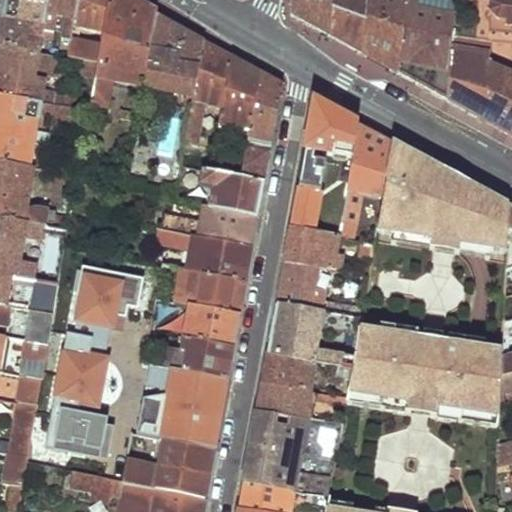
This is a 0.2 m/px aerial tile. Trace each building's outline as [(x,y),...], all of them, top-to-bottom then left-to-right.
[(8,0),(4,23),(45,30),(50,0),(8,0)] [(50,0),(45,30),(43,39),(60,42),(64,21),(69,22),(65,47),(68,47),(78,0),(50,0)] [(78,0),(68,47),(65,62),(71,63),(100,68),(111,0),(78,0)] [(124,0),(111,0),(100,68),(96,88),(93,105),(92,109),(110,112),(115,81),(145,87),(158,18),(133,5),(124,0)] [(312,23),(331,33),(334,0),(293,0),(293,13),(312,23)] [(348,43),(367,54),(370,0),(334,0),(331,33),(348,43)] [(370,0),(367,54),(383,63),(400,72),(404,12),(405,0),(370,0)] [(424,85),(447,97),(453,49),(453,37),(454,14),(454,0),(445,0),(445,10),(425,0),(408,0),(432,10),(429,27),(404,12),(400,72),(424,85)] [(454,0),(454,14),(476,17),(477,0),(454,0)] [(454,14),(453,37),(474,40),(476,17),(454,14)] [(158,18),(145,87),(187,96),(184,108),(195,110),(207,44),(184,31),(158,18)] [(490,62),(500,67),(502,52),(511,55),(511,35),(504,32),(504,24),(493,19),(491,51),(490,62)] [(2,36),(0,47),(0,49),(40,57),(43,39),(45,30),(4,23),(2,36)] [(207,44),(195,110),(189,146),(201,148),(209,106),(222,108),(235,58),(222,51),(207,44)] [(0,100),(91,116),(92,109),(93,105),(46,97),(48,87),(34,84),(35,77),(58,81),(61,61),(40,57),(0,49),(0,100)] [(447,97),(468,109),(474,51),(453,49),(447,97)] [(474,112),(485,119),(490,62),(491,51),(474,51),(468,109),(474,112)] [(235,58),(222,108),(218,124),(252,128),(263,73),(252,67),(235,58)] [(508,131),(511,133),(511,73),(500,67),(490,62),(485,119),(508,131)] [(71,63),(67,83),(96,88),(100,68),(71,63)] [(263,73),(252,128),(248,144),(274,149),(277,130),(286,85),(263,73)] [(91,116),(0,100),(0,165),(41,173),(48,174),(54,131),(40,128),(42,113),(57,116),(57,123),(89,128),(91,116)] [(315,103),(303,169),(354,179),(366,127),(345,115),(323,103),(315,103)] [(366,127),(354,179),(342,234),(351,237),(360,193),(388,199),(397,144),(387,138),(366,127)] [(511,206),(441,168),(397,144),(388,199),(382,231),(381,237),(441,244),(459,247),(511,253),(511,206)] [(243,167),(241,178),(268,183),(271,167),(273,154),(247,150),(243,167)] [(209,161),(206,172),(241,178),(243,167),(209,161)] [(0,222),(48,231),(70,235),(74,212),(65,210),(63,221),(33,215),(41,173),(0,165),(0,222)] [(185,168),(179,202),(207,208),(261,218),(265,199),(268,183),(241,178),(206,172),(185,168)] [(146,183),(128,179),(126,188),(125,192),(153,197),(155,189),(145,187),(146,183)] [(85,181),(82,200),(122,207),(125,192),(126,188),(85,181)] [(162,190),(155,189),(153,197),(161,199),(162,190)] [(207,208),(205,223),(164,216),(161,232),(255,251),(259,233),(261,218),(207,208)] [(0,278),(12,281),(37,286),(48,231),(0,222),(0,278)] [(289,242),(286,261),(332,269),(335,254),(329,252),(332,233),(293,225),(289,242)] [(365,226),(361,240),(379,244),(381,237),(382,231),(365,226)] [(199,255),(197,266),(166,261),(165,269),(249,284),(252,267),(255,251),(161,232),(158,247),(199,255)] [(440,255),(441,244),(381,237),(379,244),(379,247),(440,255)] [(458,257),(511,264),(511,253),(459,247),(458,257)] [(282,284),(278,303),(366,320),(368,310),(326,302),(331,278),(342,280),(342,271),(332,269),(286,261),(282,284)] [(165,269),(160,300),(196,307),(243,316),(246,300),(249,284),(165,269)] [(137,311),(139,277),(76,272),(71,328),(98,330),(98,336),(114,337),(116,309),(137,311)] [(0,308),(6,310),(12,281),(0,278),(0,308)] [(44,287),(39,316),(55,319),(60,290),(44,287)] [(273,329),(269,352),(318,362),(341,368),(356,371),(359,358),(319,350),(325,325),(352,330),(349,346),(361,348),(364,330),(365,323),(366,320),(278,303),(273,329)] [(196,307),(189,339),(238,349),(240,335),(243,316),(196,307)] [(0,327),(12,330),(13,321),(29,324),(27,344),(50,348),(55,319),(39,316),(6,310),(0,308),(0,327)] [(390,327),(365,323),(364,330),(389,333),(390,327)] [(398,328),(397,335),(425,339),(426,332),(398,328)] [(389,333),(364,330),(361,348),(359,358),(356,371),(356,377),(352,396),(415,405),(435,408),(507,418),(507,402),(508,373),(509,351),(480,346),(475,345),(441,341),(425,339),(397,335),(389,333)] [(113,418),(99,416),(108,356),(89,353),(91,339),(58,334),(39,456),(105,466),(113,418)] [(442,334),(441,341),(475,345),(476,338),(442,334)] [(191,354),(176,351),(172,370),(176,370),(231,382),(235,363),(238,349),(189,339),(184,338),(183,345),(192,347),(191,354)] [(480,346),(509,351),(509,343),(481,339),(480,346)] [(24,343),(22,360),(47,364),(50,348),(27,344),(24,343)] [(266,369),(263,383),(313,392),(318,362),(269,352),(266,369)] [(148,365),(146,374),(154,376),(156,366),(148,365)] [(32,367),(29,380),(44,382),(47,370),(32,367)] [(341,368),(339,374),(356,377),(356,371),(341,368)] [(176,370),(162,441),(172,443),(218,452),(225,414),(231,382),(176,370)] [(24,379),(20,406),(29,408),(39,410),(44,382),(29,380),(24,379)] [(261,397),(259,408),(310,419),(312,407),(339,412),(339,407),(350,409),(350,406),(352,399),(313,392),(263,383),(261,397)] [(413,415),(415,405),(352,396),(352,399),(350,406),(413,415)] [(29,408),(23,434),(35,436),(39,410),(29,408)] [(247,469),(245,482),(332,498),(337,476),(327,473),(325,480),(299,475),(310,419),(259,408),(254,434),(247,469)] [(506,426),(507,418),(435,408),(434,417),(506,426)] [(139,415),(136,437),(159,441),(161,430),(146,427),(148,417),(139,415)] [(329,423),(326,434),(344,437),(347,426),(329,423)] [(0,454),(11,457),(30,460),(35,436),(23,434),(20,453),(0,449),(0,454)] [(214,476),(218,452),(172,443),(167,470),(136,465),(132,486),(210,501),(214,476)] [(30,460),(11,457),(7,486),(19,488),(26,489),(30,460)] [(76,476),(72,499),(122,509),(121,511),(207,511),(210,501),(132,486),(76,476)] [(242,496),(240,510),(254,511),(293,511),(296,503),(330,510),(332,502),(332,498),(245,482),(242,496)] [(19,488),(14,511),(21,511),(26,489),(19,488)] [(332,502),(330,510),(342,511),(355,511),(357,506),(332,502)]
